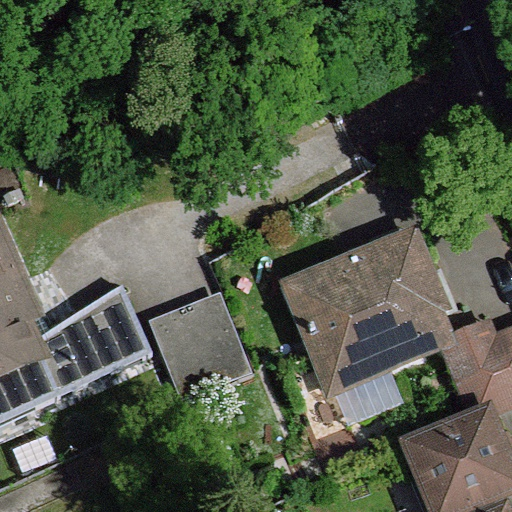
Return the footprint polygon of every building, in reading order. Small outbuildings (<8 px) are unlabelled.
[(0,224),(0,384),(49,366),(39,344),(14,288),(24,283),(0,224)] [(346,270),(292,293),(334,393),(451,344),(436,312),(445,308),(415,241),(346,270)] [(123,291),(39,344),(49,366),(0,384),(0,431),(154,357),(145,337),(123,291)] [(197,312),(145,337),(154,357),(177,404),(230,382),(197,312)] [(511,363),(502,341),(463,356),(490,420),(511,411),(511,363)] [(511,496),(511,475),(490,420),(412,452),(436,511),(472,511),(495,503),(511,496)] [(498,511),(495,503),(472,511),(498,511)]
